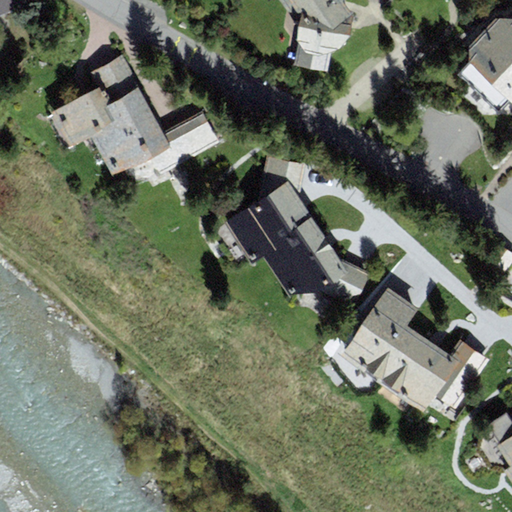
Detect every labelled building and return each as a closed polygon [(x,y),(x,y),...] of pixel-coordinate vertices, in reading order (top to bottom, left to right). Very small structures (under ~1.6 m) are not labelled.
[(11,0),(0,0),(0,16),(12,11),(11,0)] [(280,0),(289,12),(302,16),(296,40),(298,42),(294,64),(329,71),(331,52),(349,39),(353,15),(343,2),(344,0),(280,0)] [(511,18),(497,19),(470,46),(470,62),(458,74),(500,115),(511,102),(511,18)] [(92,137),(98,148),(155,119),(122,56),(90,73),(97,87),(116,124),(92,137)] [(71,147),(92,137),(116,124),(97,87),(52,111),(71,147)] [(162,132),(155,119),(98,148),(112,176),(151,155),(160,173),(219,143),(202,111),(162,132)] [(252,263),(265,256),(312,217),(299,197),(306,164),(268,156),(259,200),(224,223),(252,263)] [(340,258),(312,217),(265,256),(290,294),(321,290),(351,304),(370,274),(340,258)] [(341,356),(379,382),(416,330),(408,325),(419,309),(388,287),(341,356)] [(450,354),(416,330),(379,382),(423,413),(435,396),(458,411),(492,362),(460,340),(450,354)] [(511,465),(505,470),(511,480),(511,419),(508,413),(487,426),(511,465)]
